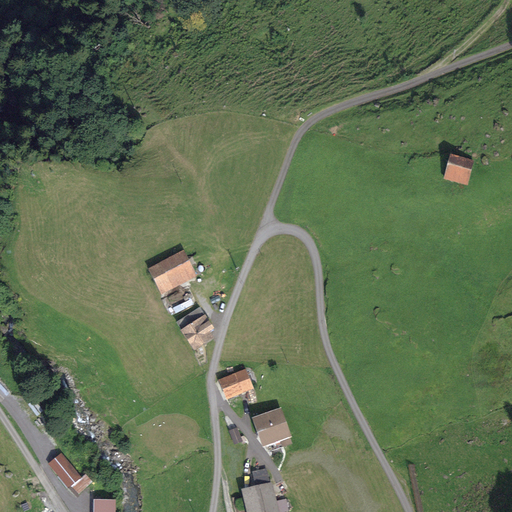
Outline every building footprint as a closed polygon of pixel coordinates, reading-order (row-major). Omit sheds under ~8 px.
[(472,164),(444,160),(441,182),(469,186),(472,164)] [(181,254),(144,276),(159,301),(196,279),(181,254)] [(204,316),(184,329),(196,347),(211,337),(207,331),(212,328),(204,316)] [(244,372),(221,382),(228,397),(251,387),(244,372)] [(279,414),(248,424),(257,451),(289,441),(279,414)] [(59,457),(46,468),(66,493),(79,482),(59,457)] [(269,487),(238,495),(242,511),(288,511),(286,503),(274,506),(269,487)] [(113,511),(114,503),(89,503),(89,511),(113,511)]
